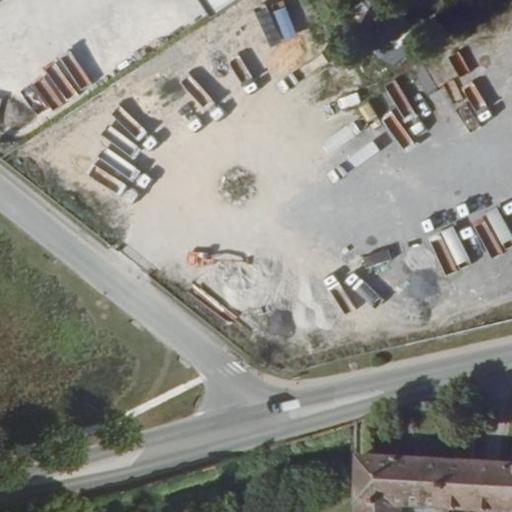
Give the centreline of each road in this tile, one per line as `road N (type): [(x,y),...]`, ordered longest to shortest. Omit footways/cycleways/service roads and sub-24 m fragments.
road 1 (tertiary): [(0,192),(226,376),(243,427)]
road 2 (tertiary): [(511,360),(243,427)]
road 3 (tertiary): [(243,427),(0,498)]
